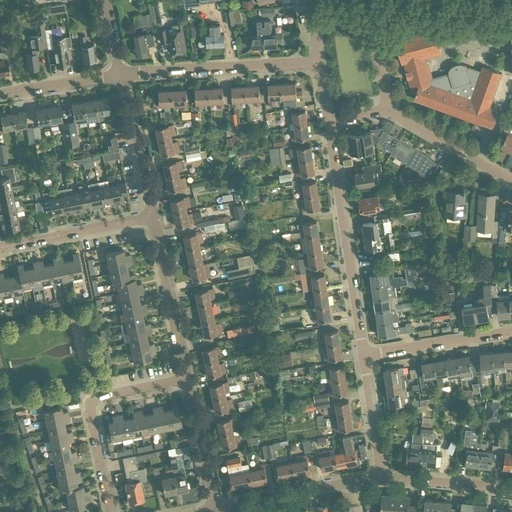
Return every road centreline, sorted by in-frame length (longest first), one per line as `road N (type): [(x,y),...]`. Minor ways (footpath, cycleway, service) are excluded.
road 1 (residential): [(363,355),(328,122)]
road 2 (residential): [(110,511),(90,401),(186,379)]
road 3 (residential): [(121,76),(319,62)]
road 4 (residential): [(213,509),(380,479)]
road 5 (residential): [(186,379),(151,217)]
road 6 (residential): [(151,217),(0,246)]
road 7 (residential): [(511,332),(363,355)]
road 8 (residential): [(367,10),(511,2)]
road 9 (residential): [(151,217),(121,76)]
road 10 (residential): [(511,181),(388,110)]
road 11 (residential): [(213,509),(186,379)]
road 12 (residential): [(380,479),(363,355)]
road 13 (residential): [(0,95),(121,76)]
